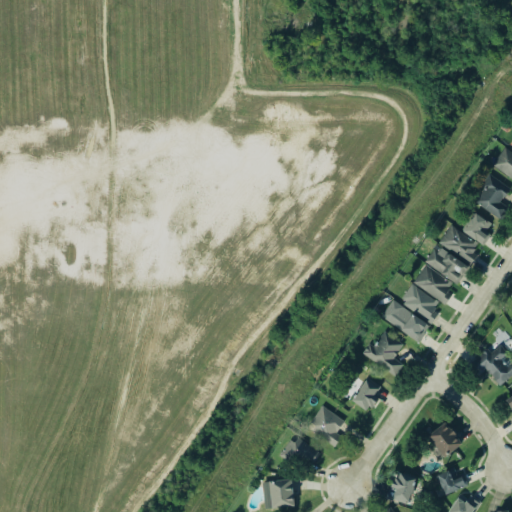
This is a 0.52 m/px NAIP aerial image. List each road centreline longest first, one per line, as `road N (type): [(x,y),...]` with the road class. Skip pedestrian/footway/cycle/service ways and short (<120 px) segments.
road 1 (residential): [(348,486),(511,254)]
road 2 (residential): [(506,473),(482,425),(429,372)]
